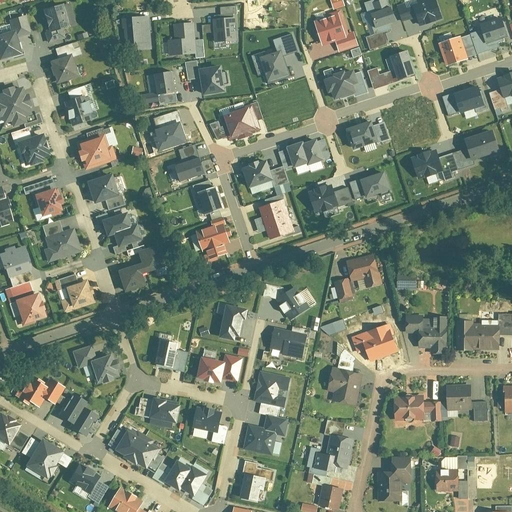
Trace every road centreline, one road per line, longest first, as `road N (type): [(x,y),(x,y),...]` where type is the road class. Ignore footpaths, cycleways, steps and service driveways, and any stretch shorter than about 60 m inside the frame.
road 1 (residential): [(511,62),(231,156),(226,174),(256,271)]
road 2 (residential): [(511,187),(256,271)]
road 3 (residential): [(511,373),(412,369),(388,377),(357,511)]
road 4 (residential): [(256,271),(116,317)]
road 5 (residential): [(69,169),(37,68),(0,80)]
road 6 (residential): [(116,317),(0,356)]
